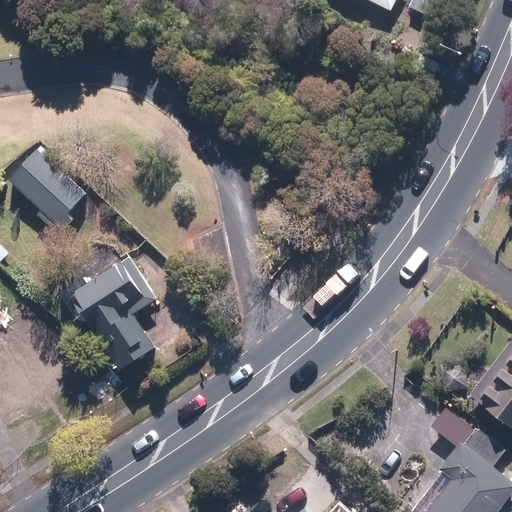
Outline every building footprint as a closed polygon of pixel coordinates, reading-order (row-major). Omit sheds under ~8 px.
[(395,0),(361,0),(389,14),(395,0)] [(437,0),(412,0),(408,9),(430,18),(437,0)] [(38,150),(7,183),(39,213),(35,216),(57,237),(74,219),(68,213),(86,194),(38,150)] [(11,255),(0,245),(0,266),(0,267),(11,255)] [(153,349),(132,317),(156,302),(128,260),(70,297),(118,371),(153,349)] [(0,410),(27,451),(105,395),(38,315),(0,339),(0,410)] [(511,344),(507,341),(468,394),(511,426),(511,344)] [(492,511),(511,486),(511,484),(491,468),(503,451),(473,428),(461,445),(457,442),(435,471),(447,480),(423,511),(492,511)] [(348,511),(338,502),(328,511),(348,511)]
